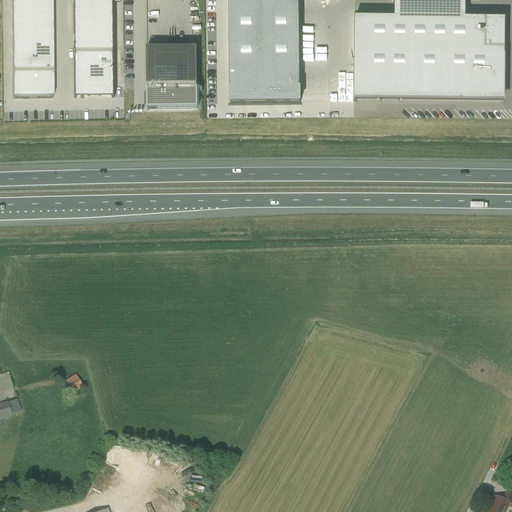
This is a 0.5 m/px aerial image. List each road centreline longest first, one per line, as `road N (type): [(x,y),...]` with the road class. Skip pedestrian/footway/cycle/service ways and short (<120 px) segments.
road 1 (motorway): [(511,177),(295,171),(0,180)]
road 2 (motorway): [(0,206),(511,203)]
